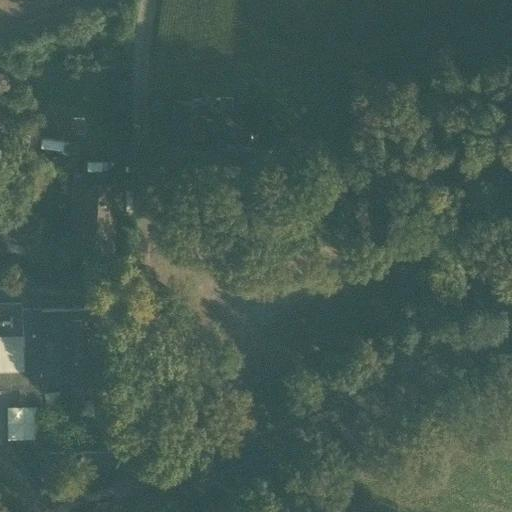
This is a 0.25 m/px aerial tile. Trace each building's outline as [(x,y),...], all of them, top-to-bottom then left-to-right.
[(170,135),(201,137),(204,112),(205,104),(173,101),(170,135)] [(201,137),(220,139),(223,114),(204,112),(201,137)] [(214,163),(244,166),(246,150),(216,147),(214,163)] [(244,166),(261,168),(262,152),(246,150),(244,166)] [(79,253),(109,255),(111,221),(93,220),(95,183),(74,182),(72,218),(81,219),(79,253)] [(111,221),(118,221),(120,185),(95,183),(93,220),(111,221)] [(0,238),(7,240),(32,246),(38,218),(0,209),(0,238)] [(70,252),(79,253),(81,219),(72,218),(70,252)] [(30,255),(32,246),(7,240),(5,249),(30,255)] [(38,369),(42,368),(41,338),(41,325),(21,325),(20,309),(20,302),(0,302),(0,369),(8,369),(38,369)] [(59,337),(59,368),(94,367),(93,362),(93,308),(41,309),(41,325),(41,338),(59,337)] [(41,325),(41,309),(20,309),(21,325),(41,325)] [(59,337),(41,338),(42,368),(43,368),(43,371),(46,378),(52,383),(54,383),(59,385),(94,384),(102,382),(107,376),(108,369),(106,365),(102,363),(93,362),(94,367),(59,368),(59,337)] [(38,369),(39,395),(54,383),(52,383),(46,378),(43,371),(43,368),(42,368),(38,369)] [(0,369),(0,388),(9,388),(9,387),(8,369),(0,369)] [(8,369),(9,387),(19,386),(19,402),(39,402),(39,395),(38,369),(8,369)]
